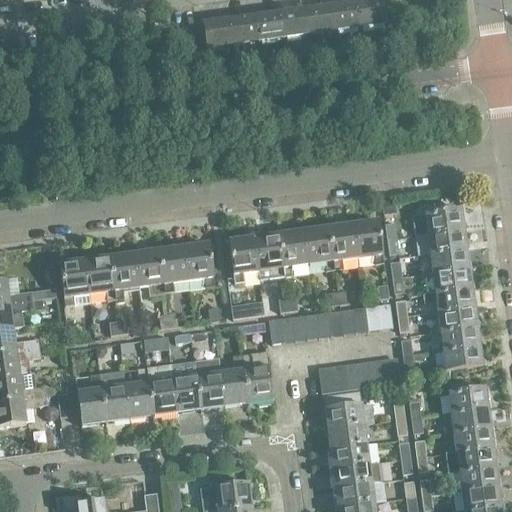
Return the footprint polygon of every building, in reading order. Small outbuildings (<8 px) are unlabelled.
[(360,32),(386,28),(382,2),(356,6),(360,32)] [(360,32),(356,6),(331,9),(334,35),(360,32)] [(334,35),(331,9),(305,12),(309,39),(334,35)] [(309,39),(305,12),(280,16),(283,42),(309,39)] [(283,42),(280,16),(254,19),(258,46),(283,42)] [(258,46),(254,19),(229,23),(233,49),(258,46)] [(233,49),(229,23),(203,26),(207,53),(233,49)] [(461,214),(423,218),(411,219),(413,240),(463,234),(463,233),(465,233),(464,227),(462,227),(461,214)] [(352,228),(357,263),(373,260),(374,268),(384,267),(378,224),(352,228)] [(394,227),(384,228),(387,244),(396,243),(394,227)] [(328,231),(332,266),(334,274),(342,273),(341,265),(357,263),(352,228),(328,231)] [(303,234),(308,269),(324,267),(325,275),(334,274),(332,266),(328,231),(303,234)] [(278,238),(283,273),(284,281),(293,280),(292,271),(308,269),(303,234),(278,238)] [(465,246),(463,234),(413,240),(416,260),(429,258),(466,253),(466,252),(467,252),(467,246),(465,246)] [(253,241),(258,276),(259,285),(275,282),(284,281),(283,273),(278,238),(253,241)] [(253,241),(228,244),(233,279),(234,288),(243,286),(243,278),(258,276),(253,241)] [(396,243),(387,244),(389,259),(398,258),(396,243)] [(214,290),(213,282),(209,247),(183,251),(188,285),(204,283),(205,291),(214,290)] [(172,288),(188,285),(183,251),(159,254),(163,289),(164,297),(173,296),(172,288)] [(468,265),(466,253),(429,258),(431,277),(468,272),(470,271),(469,265),(468,265)] [(164,297),(163,289),(159,254),(134,257),(139,292),(149,291),(151,302),(164,301),(164,297)] [(123,294),(139,292),(134,257),(109,261),(114,296),(115,304),(123,302),(123,294)] [(115,304),(114,296),(109,261),(84,264),(89,299),(105,297),(106,305),(115,304)] [(73,301),(89,299),(84,264),(59,267),(63,302),(64,302),(65,310),(74,309),(73,301)] [(399,265),(389,267),(392,283),(402,281),(399,265)] [(470,285),(468,272),(431,277),(434,296),(423,298),(471,292),(471,291),(473,291),(472,285),(470,285)] [(402,281),(392,283),(394,298),(404,296),(402,281)] [(6,283),(0,284),(0,309),(32,305),(31,296),(8,299),(6,283)] [(388,302),(387,289),(377,290),(379,303),(388,302)] [(473,304),(471,292),(423,298),(423,307),(435,306),(437,316),(474,311),(474,310),(475,310),(474,304),(473,304)] [(336,295),(338,309),(347,308),(345,294),(336,295)] [(328,297),(330,310),(338,309),(336,295),(328,297)] [(289,316),(297,315),(296,301),(287,302),(289,316)] [(289,316),(287,302),(278,303),(279,317),(289,316)] [(405,304),(395,306),(397,321),(407,320),(405,304)] [(0,333),(13,332),(23,330),(20,315),(33,314),(32,305),(0,309),(0,333)] [(232,323),(264,319),(262,305),(230,310),(232,323)] [(377,309),(380,333),(392,332),(389,308),(377,309)] [(365,311),(368,335),(380,333),(377,309),(365,311)] [(207,313),(209,321),(209,326),(219,325),(217,311),(207,313)] [(353,313),(356,336),(368,335),(365,311),(353,313)] [(475,324),(474,311),(437,316),(439,335),(476,330),(478,329),(477,323),(475,324)] [(341,314),(344,338),(356,336),(353,313),(341,314)] [(328,316),(331,340),(344,338),(341,314),(328,316)] [(58,315),(47,317),(49,327),(59,325),(58,315)] [(319,342),(331,340),(328,316),(316,318),(319,342)] [(176,317),(167,318),(169,332),(178,331),(176,317)] [(158,319),(159,321),(160,333),(169,332),(167,318),(158,319)] [(307,343),(319,342),(316,318),(304,319),(307,343)] [(295,345),(307,343),(304,319),(292,321),(295,345)] [(407,320),(397,321),(399,336),(409,335),(407,320)] [(280,322),(283,346),(295,345),(292,321),(280,322)] [(283,346),(280,322),(268,324),(271,348),(283,346)] [(119,338),(128,337),(127,324),(118,325),(119,338)] [(119,338),(118,325),(109,326),(110,340),(119,338)] [(69,345),(79,344),(77,330),(68,332),(69,345)] [(478,343),(476,330),(439,335),(442,355),(479,350),(479,349),(480,349),(480,343),(478,343)] [(13,332),(0,333),(0,357),(39,352),(38,343),(15,346),(13,332)] [(143,353),(167,352),(167,339),(143,340),(143,353)] [(410,343),(400,345),(402,360),(412,359),(410,343)] [(135,354),(133,344),(120,346),(122,356),(135,354)] [(106,348),(95,349),(96,359),(107,358),(106,348)] [(481,362),(479,350),(442,355),(444,375),(482,370),(481,368),(483,368),(482,362),(481,362)] [(39,352),(0,357),(0,382),(30,378),(28,363),(40,361),(39,352)] [(270,408),(272,404),(266,356),(241,359),(248,407),(256,406),(259,410),(270,408)] [(217,362),(224,410),(248,407),(241,359),(232,360),(234,374),(220,376),(218,362),(217,362)] [(412,359),(402,360),(404,376),(414,374),(412,359)] [(194,365),(200,413),(224,410),(217,362),(194,365)] [(384,365),(386,390),(400,388),(397,363),(384,365)] [(170,368),(176,416),(200,413),(194,365),(185,367),(186,380),(172,382),(171,368),(170,368)] [(370,367),(374,391),(386,390),(384,365),(370,367)] [(361,393),(374,391),(370,367),(357,369),(361,393)] [(148,385),(153,420),(176,416),(170,368),(146,371),(148,385)] [(348,394),(361,393),(357,369),(344,371),(348,394)] [(124,388),(129,423),(153,420),(148,385),(146,371),(137,373),(139,386),(125,388),(124,388)] [(335,396),(348,394),(344,371),(331,372),(335,396)] [(321,398),(335,396),(331,372),(318,374),(321,398)] [(99,378),(105,426),(129,423),(124,388),(125,388),(124,379),(108,382),(107,377),(99,378)] [(0,406),(45,400),(44,391),(32,393),(30,378),(0,382),(0,406)] [(76,395),(81,429),(105,426),(99,378),(90,379),(92,393),(76,395)] [(485,393),(448,397),(450,418),(488,413),(488,412),(489,412),(488,406),(487,406),(485,393)] [(324,421),(325,421),(327,434),(364,429),(359,396),(323,400),(325,413),(324,414),(325,415),(323,415),(324,421)] [(72,421),(68,397),(57,398),(60,423),(72,421)] [(45,400),(0,406),(0,431),(27,428),(24,412),(47,409),(45,400)] [(419,405),(409,407),(411,423),(421,422),(419,405)] [(395,425),(405,424),(403,407),(393,409),(395,425)] [(489,425),(488,413),(450,418),(453,437),(490,432),(490,431),(492,431),(491,425),(489,425)] [(411,423),(413,438),(423,437),(421,422),(411,423)] [(397,440),(407,439),(405,424),(395,425),(397,440)] [(326,441),(328,441),(330,453),(366,448),(364,429),(327,434),(327,435),(326,435),(326,441)] [(492,444),(490,432),(453,437),(455,456),(493,451),(493,450),(494,450),(493,444),(492,444)] [(416,461),(426,460),(424,444),(414,446),(416,461)] [(410,462),(408,446),(398,448),(400,463),(410,462)] [(329,460),(331,460),(332,473),(369,468),(366,448),(330,453),(330,454),(328,454),(329,460)] [(494,464),(493,451),(455,456),(458,475),(495,470),(497,469),(496,463),(494,464)] [(426,460),(416,461),(418,476),(428,475),(426,460)] [(402,479),(412,477),(410,462),(400,463),(402,479)] [(332,480),(333,479),(335,492),(372,487),(372,486),(380,485),(377,467),(369,468),(332,473),(331,474),(332,480)] [(497,483),(495,470),(458,475),(460,495),(498,490),(498,489),(499,489),(499,483),(497,483)] [(421,500),(431,498),(429,483),(419,484),(421,500)] [(405,502),(415,501),(413,485),(403,486),(405,502)] [(202,511),(240,511),(251,511),(248,486),(200,492),(202,511)] [(334,499),(336,499),(337,511),(374,506),(372,487),(335,492),(335,493),(333,493),(334,499)] [(462,511),(476,511),(500,509),(500,508),(502,508),(501,502),(499,502),(498,490),(460,495),(462,511)] [(158,511),(156,497),(143,499),(145,511),(158,511)] [(432,511),(431,498),(421,500),(422,511),(432,511)] [(416,511),(415,501),(405,502),(406,511),(416,511)] [(106,511),(105,503),(74,508),(74,511),(106,511)]
